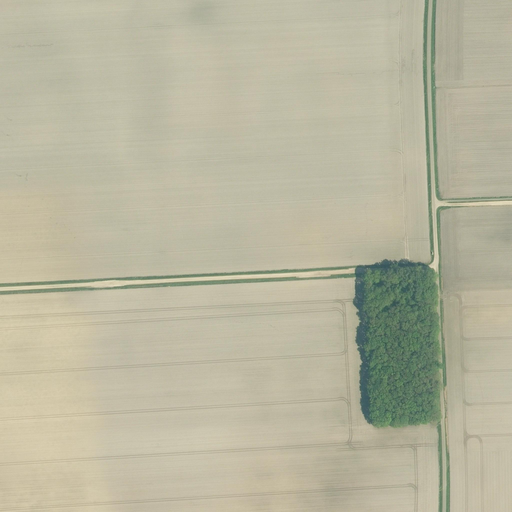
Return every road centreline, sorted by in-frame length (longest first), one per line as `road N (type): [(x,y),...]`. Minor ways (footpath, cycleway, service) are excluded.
road 1 (unclassified): [(443,511),(430,0)]
road 2 (track): [(436,268),(0,288)]
